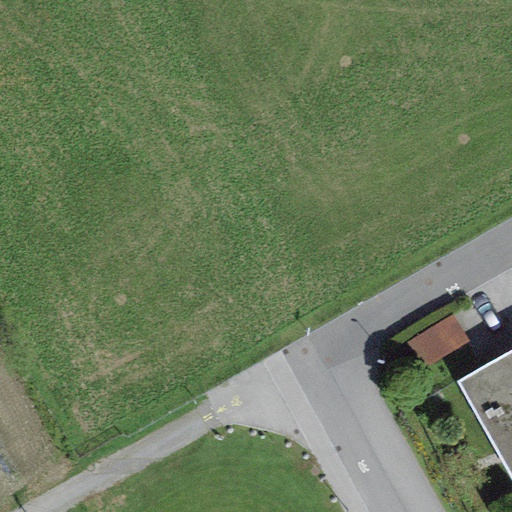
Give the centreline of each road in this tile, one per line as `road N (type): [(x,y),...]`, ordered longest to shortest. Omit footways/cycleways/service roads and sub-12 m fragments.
road 1 (residential): [(312,361),(511,247)]
road 2 (unclassified): [(312,361),(392,511)]
